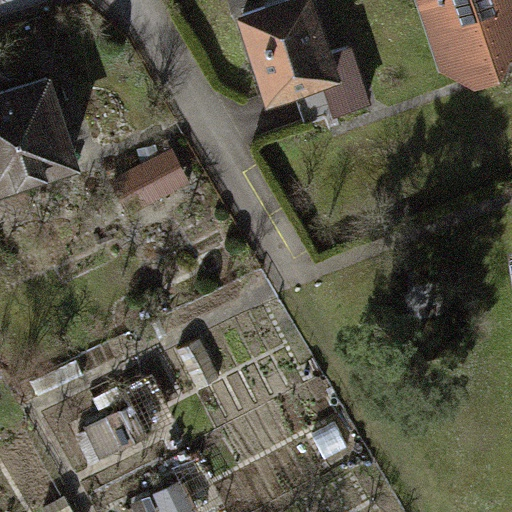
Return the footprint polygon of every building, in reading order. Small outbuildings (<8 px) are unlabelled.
[(283,0),(243,13),(269,93),(293,85),(305,123),(374,101),(355,41),(329,50),(313,0),(283,0)] [(511,0),(430,0),(450,61),(477,74),(503,66),(511,45),(511,0)] [(0,86),(0,175),(62,155),(36,75),(0,86)] [(131,405),(86,424),(102,458),(143,438),(131,405)] [(195,511),(200,510),(183,479),(135,501),(139,511),(195,511)] [(78,511),(65,494),(40,505),(43,511),(78,511)]
